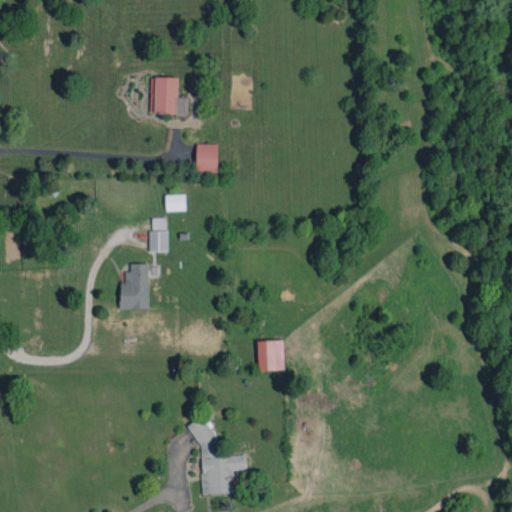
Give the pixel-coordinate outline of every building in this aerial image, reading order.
[(187,113),(188,97),(178,97),(178,76),(151,76),(150,112),(187,113)] [(196,170),(217,171),(218,144),(196,143),(196,170)] [(166,210),(186,210),(185,193),(165,194),(166,210)] [(166,217),(152,217),(152,229),(166,229),(166,217)] [(149,250),(168,250),(167,230),(148,231),(149,250)] [(148,263),(130,263),(130,270),(125,271),(125,281),(119,281),(120,308),(148,308),(148,263)] [(283,339),(257,340),(258,370),(284,369),(283,339)] [(233,492),(232,469),(247,469),(246,454),(218,456),(217,439),(202,415),(187,424),(200,445),(203,493),(233,492)]
